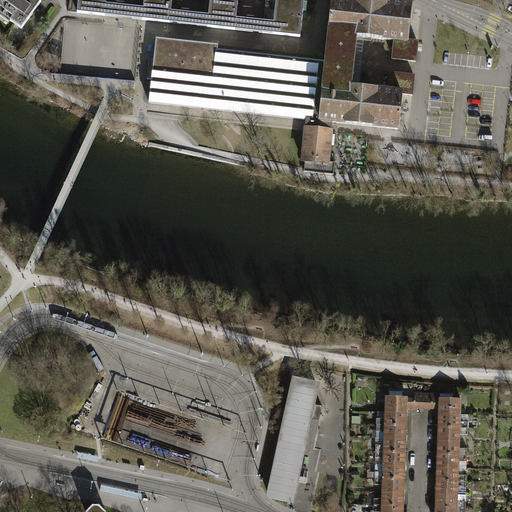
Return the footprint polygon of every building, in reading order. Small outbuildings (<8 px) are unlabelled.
[(40,2),(37,0),(0,0),(0,9),(12,18),(10,21),(21,29),(40,2)] [(77,0),(76,12),(104,15),(105,4),(105,0),(77,0)] [(143,19),(171,22),(173,11),(173,0),(145,0),(144,8),(143,19)] [(209,0),(208,15),(207,26),(234,29),(236,19),(237,0),(209,0)] [(265,0),(263,22),(262,32),(299,36),(302,0),(265,0)] [(410,6),(352,0),(333,0),(328,50),(327,63),(320,121),(398,129),(401,94),(411,95),(413,76),(391,74),(389,91),(350,87),(356,36),(394,40),(392,58),(415,61),(417,42),(406,41),(410,6)] [(143,19),(144,8),(105,4),(104,15),(143,19)] [(207,26),(208,15),(173,11),(171,22),(207,26)] [(262,32),(263,22),(236,19),(234,29),(262,32)] [(156,39),(149,103),(320,121),(327,63),(218,51),(218,46),(156,39)] [(308,131),(304,172),(334,175),(335,162),(325,161),(328,131),(320,130),(309,129),(308,131)] [(296,378),(282,441),(303,446),(317,383),(296,378)] [(405,398),(400,398),(400,392),(388,391),(387,397),(384,397),(383,412),(404,413),(405,408),(413,408),(413,399),(405,398)] [(421,408),(422,394),(413,393),(413,399),(413,408),(421,408)] [(429,409),(430,399),(430,394),(422,394),(421,408),(429,409)] [(119,398),(113,430),(143,435),(141,443),(157,446),(157,443),(167,445),(169,434),(160,433),(163,416),(158,415),(160,405),(119,398)] [(459,400),(437,399),(437,400),(430,399),(429,409),(437,409),(437,414),(458,415),(459,400)] [(315,423),(321,424),(323,411),(317,410),(315,423)] [(383,426),(404,426),(404,413),(383,412),(383,419),(375,418),(375,425),(383,426)] [(437,414),(436,427),(466,428),(466,422),(458,422),(458,415),(437,414)] [(382,438),(403,439),(404,426),(383,426),(375,425),(374,438),(382,438)] [(436,427),(436,440),(457,441),(458,435),(465,435),(466,428),(436,427)] [(403,453),(403,439),(382,438),(382,445),(374,445),(374,452),(382,452),(403,453)] [(457,441),(436,440),(435,454),(457,455),(465,455),(465,448),(457,448),(457,441)] [(282,441),(270,498),(291,502),(303,446),(282,441)] [(403,466),(403,453),(382,452),(374,452),(373,458),(381,458),(381,466),(403,466)] [(457,455),(435,454),(435,467),(456,468),(457,461),(465,462),(465,455),(457,455)] [(402,480),(403,466),(381,466),(373,465),(373,478),(381,479),(402,480)] [(456,468),(435,467),(434,481),(464,482),(464,468),(456,468)] [(402,493),(402,480),(381,479),(373,478),(372,485),(380,485),(380,492),(402,493)] [(434,481),(434,494),(455,495),(456,488),(463,488),(464,482),(434,481)] [(380,506),(401,506),(402,493),(380,492),(380,499),(372,498),(372,505),(380,506)] [(455,495),(434,494),(433,508),(455,508),(463,509),(463,495),(455,495)]
